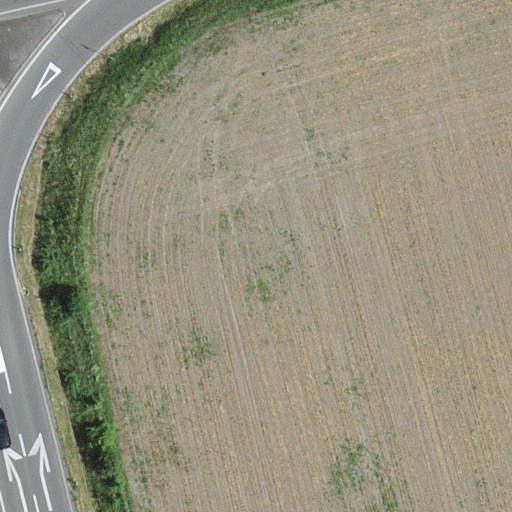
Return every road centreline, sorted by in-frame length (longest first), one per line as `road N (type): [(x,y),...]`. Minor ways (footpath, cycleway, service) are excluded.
road 1 (motorway): [(0,169),(41,85),(125,0)]
road 2 (motorway): [(39,511),(0,345)]
